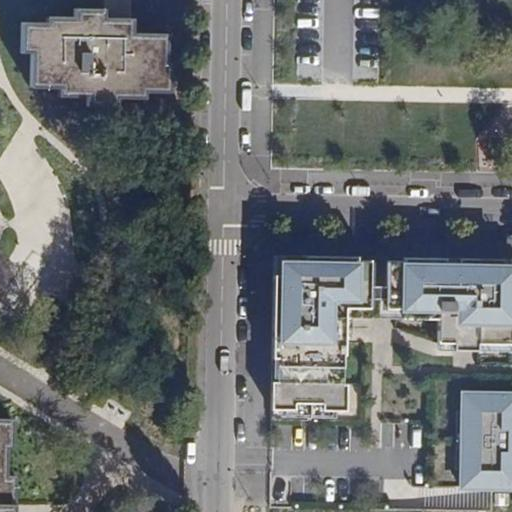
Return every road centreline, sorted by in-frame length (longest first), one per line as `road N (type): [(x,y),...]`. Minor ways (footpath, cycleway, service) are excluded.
road 1 (residential): [(227,211),(221,511)]
road 2 (unclassified): [(511,215),(227,211)]
road 3 (residential): [(230,0),(227,211)]
